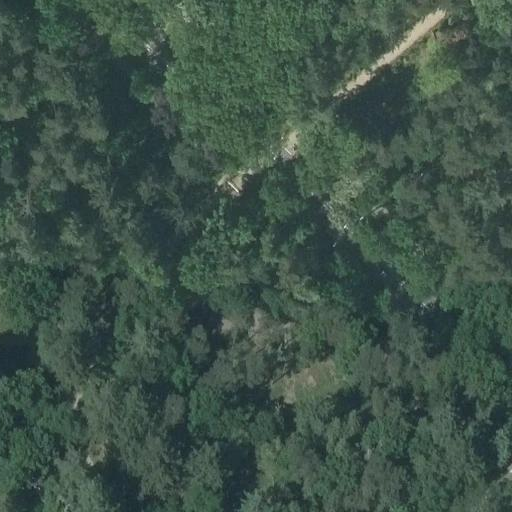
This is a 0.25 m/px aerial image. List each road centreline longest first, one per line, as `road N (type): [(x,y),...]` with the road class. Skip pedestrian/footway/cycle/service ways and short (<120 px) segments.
road 1 (track): [(62,430),(90,368),(84,307),(198,221),(454,0)]
road 2 (tertiary): [(93,0),(274,154),(511,409)]
